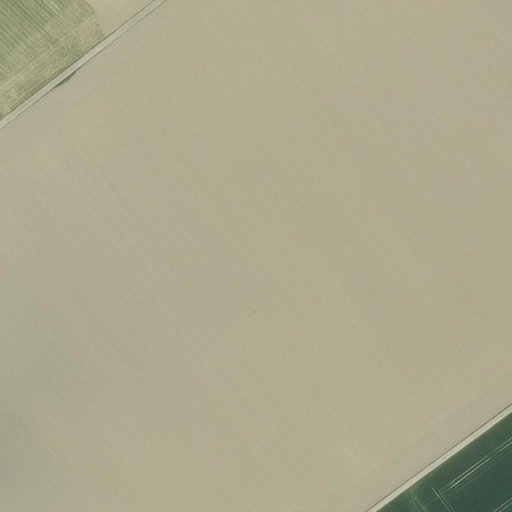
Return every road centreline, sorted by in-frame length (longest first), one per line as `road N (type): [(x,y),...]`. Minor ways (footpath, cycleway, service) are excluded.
road 1 (track): [(0,129),(169,0)]
road 2 (track): [(372,511),(511,407)]
